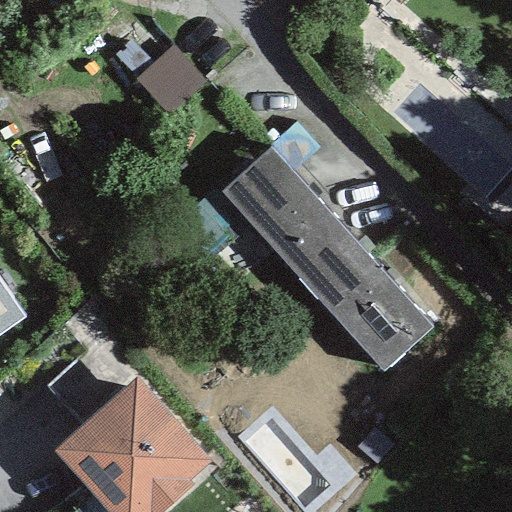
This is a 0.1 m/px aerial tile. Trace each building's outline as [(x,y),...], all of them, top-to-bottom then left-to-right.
[(180,57),(143,89),(175,126),(212,94),(180,57)] [(391,124),(492,223),(511,203),(511,152),(475,117),(451,142),(411,103),(391,124)] [(429,324),(266,150),(220,193),(384,367),(429,324)] [(0,333),(22,319),(0,286),(0,333)] [(159,511),(214,465),(145,384),(66,451),(117,511),(159,511)]
